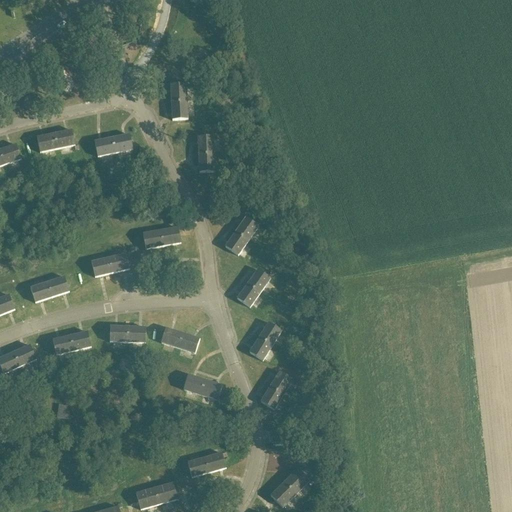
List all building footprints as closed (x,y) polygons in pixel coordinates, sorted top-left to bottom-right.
[(186,85),(171,86),(172,122),(188,121),(186,85)] [(72,132),(37,139),(40,154),(75,147),(72,132)] [(130,136),(95,143),(98,159),(133,151),(130,136)] [(214,138),(198,138),(199,174),(215,173),(214,138)] [(16,146),(0,151),(0,168),(21,161),(16,146)] [(246,219),(225,248),(238,257),(259,228),(246,219)] [(178,229),(143,235),(146,251),(181,245),(178,229)] [(126,255),(91,263),(95,279),(130,271),(126,255)] [(258,271),(237,300),(250,309),(270,280),(258,271)] [(65,278),(31,289),(35,304),(69,293),(65,278)] [(9,296),(0,300),(0,317),(15,311),(9,296)] [(268,324),(249,354),(263,363),(282,332),(268,324)] [(146,329),(110,328),(110,344),(146,345),(146,329)] [(200,340),(166,329),(161,344),(195,355),(200,340)] [(88,333),(53,341),(56,357),(91,348),(88,333)] [(30,347),(0,359),(0,366),(4,375),(37,361),(30,347)] [(280,373),(261,403),(274,412),(293,381),(280,373)] [(222,387),(188,376),(183,391),(217,402),(222,387)] [(70,408),(59,407),(57,419),(69,420),(70,408)] [(284,430),(271,431),(272,443),(285,443),(284,430)] [(222,454),(188,464),(192,479),(226,470),(222,454)] [(298,470),(271,497),(283,509),(310,482),(298,470)] [(173,485),(136,495),(141,511),(178,501),(173,485)]
